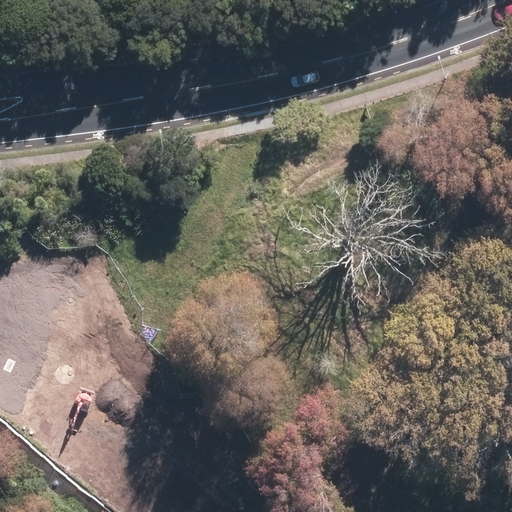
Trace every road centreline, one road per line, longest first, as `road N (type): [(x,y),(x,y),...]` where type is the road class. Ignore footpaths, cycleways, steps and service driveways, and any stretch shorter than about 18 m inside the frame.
road 1 (secondary): [(488,0),(385,43),(129,95)]
road 2 (secondary): [(129,95),(34,128),(0,131)]
road 3 (secondary): [(0,86),(129,95)]
